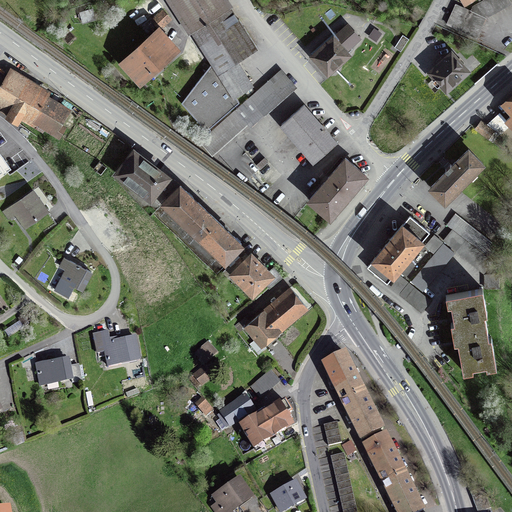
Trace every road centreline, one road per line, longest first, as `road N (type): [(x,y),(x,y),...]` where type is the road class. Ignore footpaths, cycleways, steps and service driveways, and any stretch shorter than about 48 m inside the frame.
road 1 (secondary): [(0,35),(293,258),(338,282)]
road 2 (residential): [(0,124),(41,166),(113,272),(112,301),(94,319),(2,367)]
road 3 (primary): [(457,511),(427,432),(352,321)]
road 4 (residential): [(352,321),(321,348),(306,378),(307,434),(324,511)]
road 5 (residential): [(357,135),(243,0)]
road 6 (primary): [(393,180),(511,69)]
road 7 (residential): [(357,135),(440,0)]
